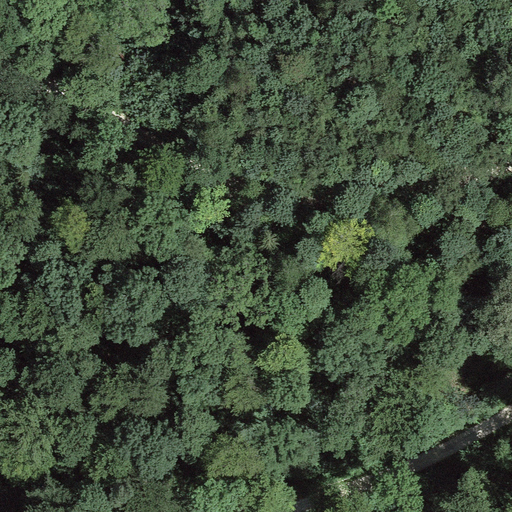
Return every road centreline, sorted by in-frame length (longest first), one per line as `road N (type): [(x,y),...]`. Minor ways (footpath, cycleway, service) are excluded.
road 1 (track): [(511,165),(358,195),(272,193),(199,166),(78,97),(0,68)]
road 2 (track): [(511,416),(470,442),(293,511)]
